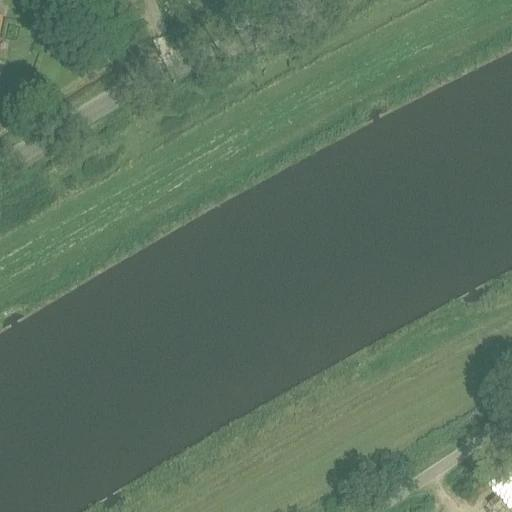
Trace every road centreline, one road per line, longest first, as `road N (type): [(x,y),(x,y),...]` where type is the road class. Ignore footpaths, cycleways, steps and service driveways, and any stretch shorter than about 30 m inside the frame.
road 1 (unclassified): [(0,168),(115,98),(320,0)]
road 2 (unclassified): [(511,423),(373,511)]
